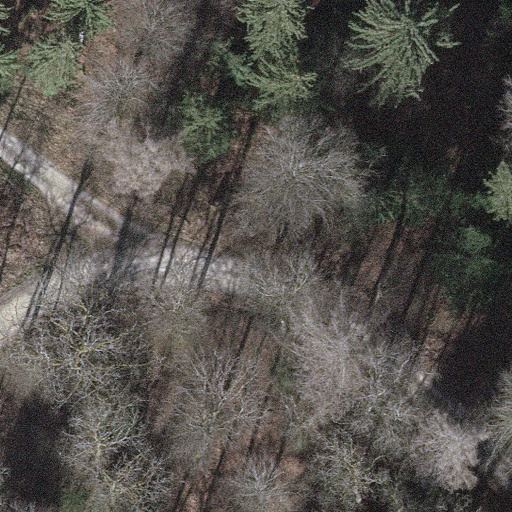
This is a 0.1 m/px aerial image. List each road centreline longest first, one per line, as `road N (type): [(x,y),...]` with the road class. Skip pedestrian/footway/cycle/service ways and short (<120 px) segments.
road 1 (track): [(0,147),(112,247),(357,327),(511,478)]
road 2 (track): [(112,247),(0,336)]
